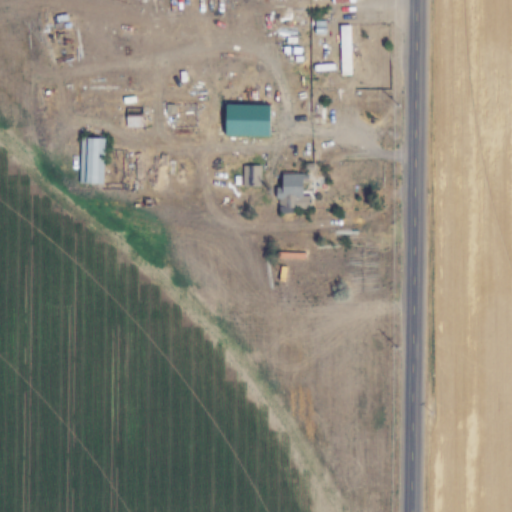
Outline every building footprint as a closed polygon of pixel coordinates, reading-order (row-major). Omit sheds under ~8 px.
[(0,48),(9,49),(10,22),(0,21),(0,48)] [(351,25),(339,25),(339,76),(351,76),(351,25)] [(24,88),(37,88),(38,27),(24,27),(24,88)] [(141,108),(126,108),(126,128),(141,128),(141,108)] [(103,139),(79,139),(79,185),(103,185),(103,139)] [(242,166),(242,187),(261,186),(260,166),(242,166)] [(278,211),(310,211),(310,174),(281,174),(281,193),(278,193),(278,211)]
